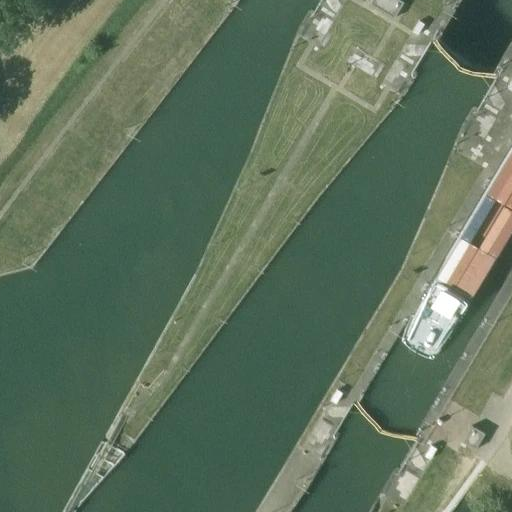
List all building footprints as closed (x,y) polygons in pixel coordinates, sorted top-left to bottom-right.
[(395,17),(404,2),(401,0),(373,0),(371,4),(395,17)] [(413,32),(418,35),(425,24),(419,21),(413,32)] [(331,400),(336,404),(343,393),(337,390),(331,400)] [(485,434),(479,430),(472,426),(463,441),(470,446),(476,449),(485,434)] [(425,456),(431,460),(437,449),(432,446),(425,456)]
